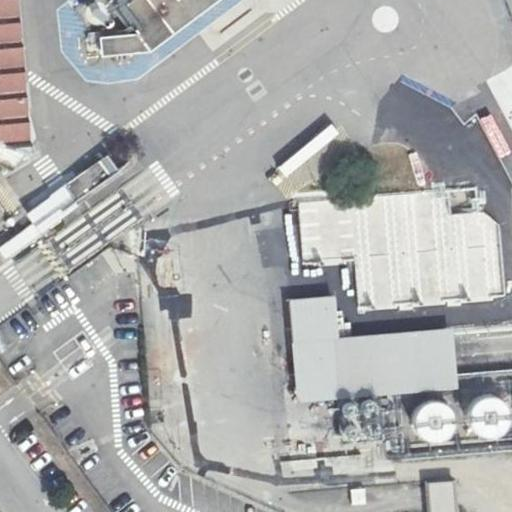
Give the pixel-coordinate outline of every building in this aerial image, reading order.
[(10,0),(0,0),(0,144),(14,149),(27,153),(26,150),(21,103),(10,0)] [(120,0),(108,8),(125,33),(97,36),(98,52),(136,50),(210,0),(120,0)] [(100,10),(95,6),(91,7),(88,9),(87,14),(90,17),(94,19),(99,15),(100,10)] [(261,113),(310,185),(364,150),(314,77),(261,113)] [(25,105),(21,103),(26,150),(36,153),(39,149),(27,108),(25,105)] [(14,149),(0,144),(0,167),(1,167),(5,161),(11,159),(14,149)] [(77,178),(88,194),(111,178),(103,167),(100,168),(96,169),(77,178)] [(42,237),(31,222),(0,244),(0,251),(7,261),(42,237)] [(129,236),(126,247),(149,255),(153,244),(129,236)] [(383,380),(452,375),(448,332),(503,328),(499,288),(277,306),(282,387),(383,380)] [(486,395),(480,394),(476,395),(469,399),(465,403),(463,409),(463,418),(467,425),(471,428),(479,431),(485,431),(495,425),(499,417),(500,412),(499,406),(494,399),(486,395)] [(436,400),(428,398),(425,398),(417,402),(413,406),(410,411),(410,420),(412,425),(418,432),(426,435),(431,435),(437,433),(443,427),(447,416),(446,411),(441,403),(436,400)] [(369,402),(363,400),(362,400),(359,401),(357,407),(359,411),(365,413),(369,411),(371,406),(369,402)] [(348,405),(344,404),(342,404),(339,408),(338,412),(341,416),(346,416),(350,413),(351,409),(348,405)] [(251,426),(277,427),(277,417),(251,417),(251,426)] [(349,426),(344,424),(343,425),(339,428),(339,433),(343,436),(347,436),(350,433),(351,429),(349,426)] [(371,425),(366,424),(365,424),(360,427),(360,432),(363,437),(367,437),(372,435),(373,431),(371,425)] [(445,479),(423,482),(425,510),(448,508),(445,479)]
